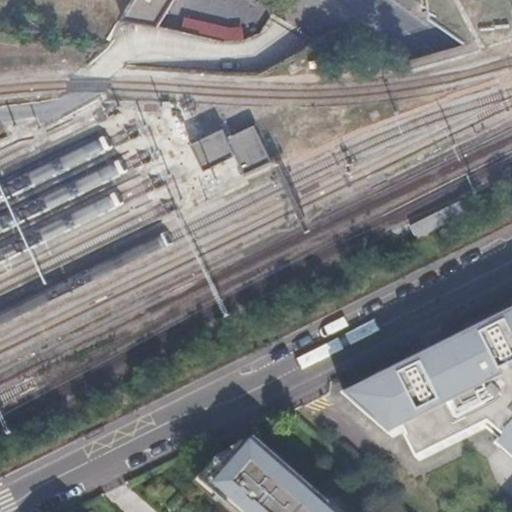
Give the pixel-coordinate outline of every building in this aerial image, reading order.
[(174,0),(135,0),(125,18),(158,26),(174,0)] [(222,129),(190,144),(205,175),(237,161),(228,142),(222,129)] [(256,129),(228,142),(237,161),(245,179),(273,166),(256,129)] [(410,224),(416,237),(470,211),(464,198),(410,224)] [(511,312),(346,396),(395,438),(409,430),(410,434),(408,435),(421,460),(487,428),(504,440),(500,444),(511,454),(511,312)] [(335,511),(332,508),(335,505),(259,439),(222,458),(225,460),(211,476),(227,490),(224,493),(245,511),(335,511)]
